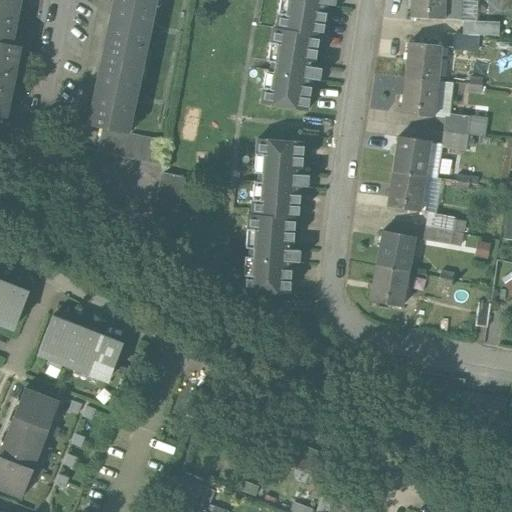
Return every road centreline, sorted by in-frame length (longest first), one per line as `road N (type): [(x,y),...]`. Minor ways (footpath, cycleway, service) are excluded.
road 1 (residential): [(368,0),(332,278),(337,309),(380,340),(511,366)]
road 2 (residential): [(0,243),(403,477)]
road 3 (residential): [(63,0),(32,154),(144,216)]
